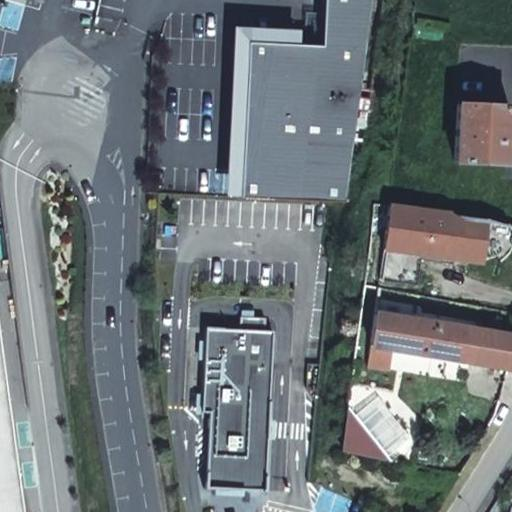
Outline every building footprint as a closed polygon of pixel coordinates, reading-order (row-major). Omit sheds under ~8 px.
[(238,199),(343,204),(368,0),(322,0),(320,48),(245,45),(238,199)] [(456,106),(455,136),(454,162),(505,165),(508,109),(456,106)] [(502,196),(505,180),(459,172),(456,188),(502,196)] [(511,198),(502,196),(456,188),(451,216),(482,223),(506,227),(511,198)] [(451,216),(386,207),(377,279),(414,283),(418,255),(475,261),(482,223),(451,216)] [(438,324),(373,314),(368,348),(366,348),(364,368),(388,372),(391,352),(433,359),(438,324)] [(239,330),(205,328),(200,418),(208,418),(204,488),(263,492),(273,332),(265,331),(265,319),(240,317),(239,330)] [(511,336),(438,324),(433,359),(511,371),(511,336)] [(23,511),(0,342),(0,511),(23,511)]
